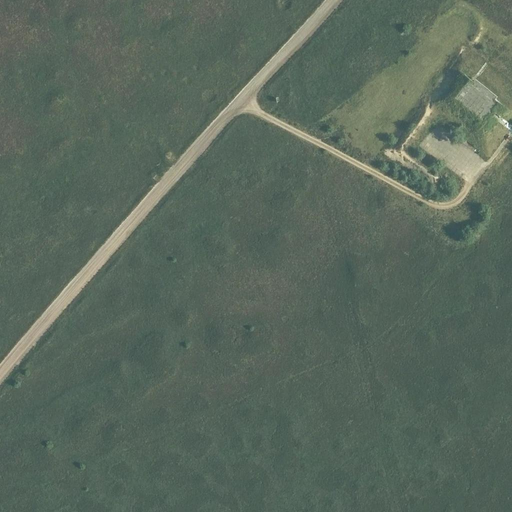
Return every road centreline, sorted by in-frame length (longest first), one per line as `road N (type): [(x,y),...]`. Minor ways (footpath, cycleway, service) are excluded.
road 1 (track): [(0,377),(243,103),(425,203),(446,207),(467,186)]
road 2 (track): [(243,103),(338,0)]
